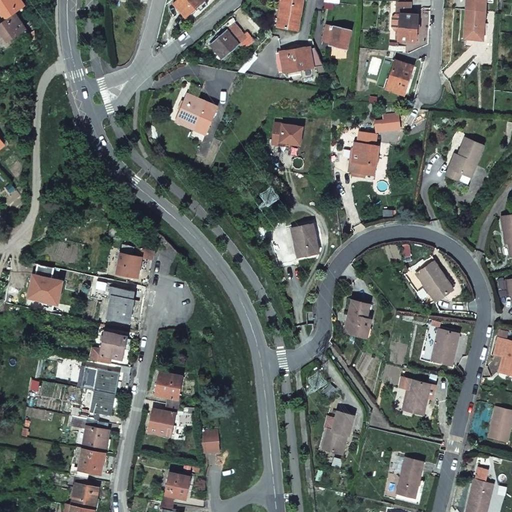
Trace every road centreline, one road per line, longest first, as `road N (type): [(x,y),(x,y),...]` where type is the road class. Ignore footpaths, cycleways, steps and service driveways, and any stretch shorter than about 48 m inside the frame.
road 1 (residential): [(438,511),(485,297),(461,254),(434,235),(403,230),(365,239),(324,287),(323,333),(314,347),(261,365)]
road 2 (tertiary): [(261,365),(243,304),(224,273),(109,158),(84,103)]
road 3 (residential): [(73,58),(42,85),(36,203),(31,221),(0,252)]
road 4 (residential): [(157,298),(119,511)]
road 5 (tertiary): [(275,486),(261,365)]
